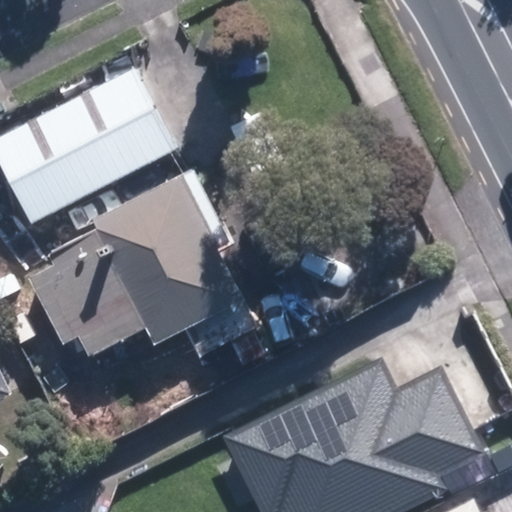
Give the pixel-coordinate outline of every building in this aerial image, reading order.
[(189,147),(146,62),(0,135),(0,137),(42,220),(189,147)] [(260,102),(227,122),(255,171),(288,152),(260,102)] [(256,292),(194,169),(103,214),(110,227),(59,252),(63,260),(42,271),(84,356),(157,321),(165,337),(256,292)] [(0,398),(23,388),(0,341),(0,398)] [(392,352),(231,430),(271,511),(402,511),(458,485),(451,470),(493,450),(450,362),(407,383),(392,352)] [(491,511),(482,493),(443,511),(491,511)]
